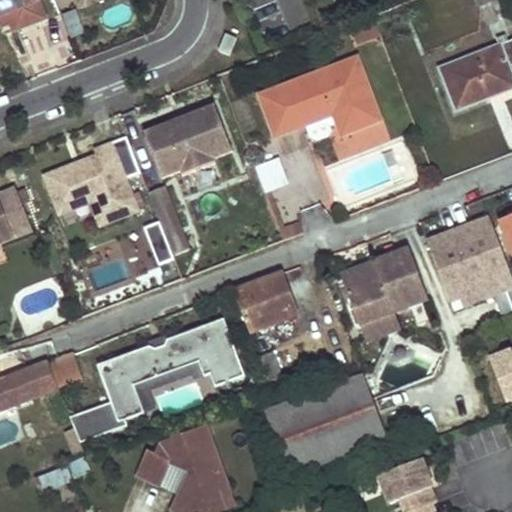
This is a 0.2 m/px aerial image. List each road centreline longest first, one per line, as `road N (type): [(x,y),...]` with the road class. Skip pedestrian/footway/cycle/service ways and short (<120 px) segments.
road 1 (residential): [(0,366),(511,170)]
road 2 (residential): [(0,116),(165,52),(185,36),(194,0)]
